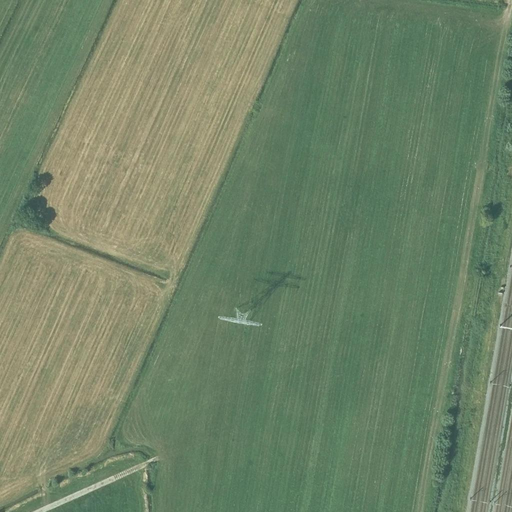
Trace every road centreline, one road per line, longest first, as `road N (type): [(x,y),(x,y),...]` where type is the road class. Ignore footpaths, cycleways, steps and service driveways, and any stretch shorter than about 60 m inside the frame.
road 1 (track): [(509,0),(422,511)]
road 2 (track): [(42,511),(153,461)]
